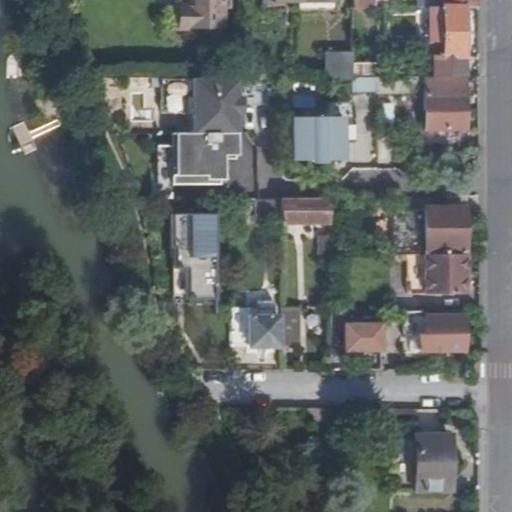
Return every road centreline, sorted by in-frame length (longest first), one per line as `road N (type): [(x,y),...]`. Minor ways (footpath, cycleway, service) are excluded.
road 1 (tertiary): [(501,392),(500,82),(508,0)]
road 2 (residential): [(194,389),(501,392)]
road 3 (tertiary): [(503,511),(501,392)]
